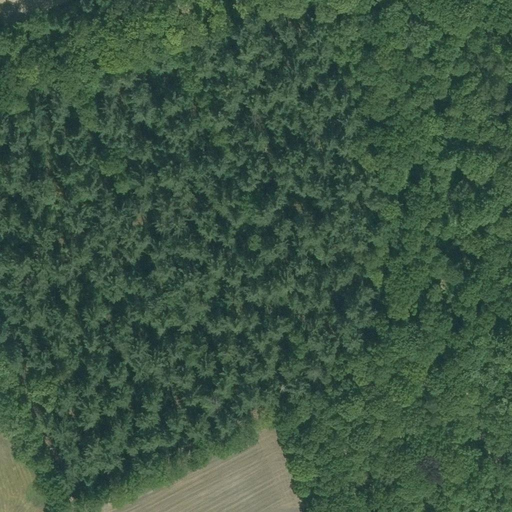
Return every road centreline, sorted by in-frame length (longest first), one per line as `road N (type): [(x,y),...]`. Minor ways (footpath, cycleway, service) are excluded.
road 1 (track): [(0,298),(63,504),(57,511)]
road 2 (tertiary): [(0,77),(189,0)]
